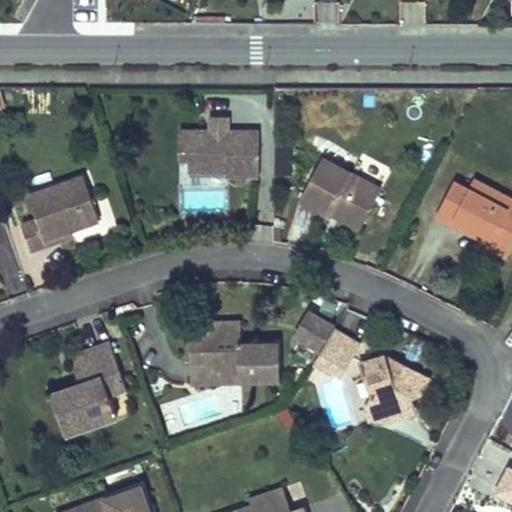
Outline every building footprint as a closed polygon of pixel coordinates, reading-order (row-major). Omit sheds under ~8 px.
[(340,20),(339,1),(319,2),(320,21),(340,20)] [(212,131),(180,130),(181,161),(189,160),(189,168),(227,169),(227,173),(259,172),(259,131),(230,131),(230,117),(211,117),(212,131)] [(331,218),(332,216),(336,207),(366,223),(382,193),(323,161),(301,202),(331,218)] [(45,247),(43,242),(69,232),(97,222),(81,177),(28,196),(36,220),(20,225),(29,252),(45,247)] [(437,218),(453,227),(457,221),(492,241),(489,248),(487,250),(506,262),(511,250),(511,203),(475,183),(470,192),(454,184),(437,218)] [(336,207),(332,216),(361,232),(366,223),(336,207)] [(309,242),(311,209),(295,208),(294,241),(309,242)] [(457,221),(453,227),(489,248),(492,241),(457,221)] [(69,232),(43,242),(45,247),(71,238),(69,232)] [(312,315),(297,341),(322,356),(334,334),(337,330),(312,315)] [(244,346),(244,327),(194,328),(194,345),(206,345),(206,366),(195,366),(195,388),(224,388),(224,380),(244,379),(244,386),(280,385),(281,346),(255,346),(254,352),(244,352),(244,346)] [(360,349),(334,334),(322,356),(348,371),(360,349)] [(206,345),(194,345),(195,366),(206,366),(206,345)] [(70,391),(51,398),(60,425),(74,420),(79,434),(115,422),(108,401),(126,395),(109,347),(69,360),(76,381),(79,388),(70,391)] [(319,360),(303,350),(296,361),(312,371),(315,367),(316,365),(319,360)] [(316,365),(315,367),(341,381),(348,371),(322,356),(319,360),(316,365)] [(361,368),(366,382),(372,383),(376,398),(372,404),(366,416),(380,424),(397,419),(403,423),(417,418),(413,403),(423,400),(431,384),(387,359),(361,368)] [(76,381),(68,384),(70,391),(79,388),(76,381)] [(372,383),(366,382),(372,404),(376,398),(372,383)] [(397,419),(380,424),(386,428),(403,423),(397,419)] [(74,420),(60,425),(65,439),(79,434),(74,420)] [(511,511),(511,467),(499,492),(511,498),(511,511)] [(70,511),(152,511),(144,486),(70,511)] [(298,494),(273,502),(276,511),(300,511),(304,511),(298,494)] [(304,511),(300,511),(276,511),(273,502),(245,511),(304,511)]
